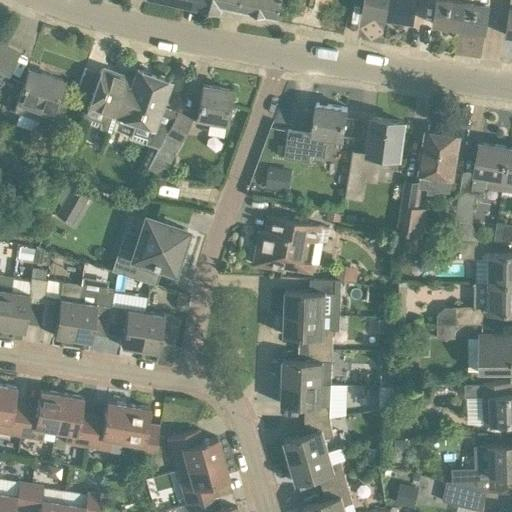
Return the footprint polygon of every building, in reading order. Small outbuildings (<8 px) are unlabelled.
[(199,0),(198,6),(220,11),(223,3),(239,6),(240,0),(199,0)] [(279,14),(281,0),(240,0),(239,6),(279,14)] [(364,0),(362,14),(388,18),(391,0),(364,0)] [(416,0),(391,0),(388,18),(414,22),(416,0)] [(463,0),(437,0),(434,25),(459,28),(463,0)] [(463,0),(459,28),(486,32),(490,0),(463,0)] [(0,81),(3,83),(19,53),(0,42),(0,81)] [(92,89),(99,68),(87,64),(80,85),(92,89)] [(48,123),(63,80),(28,68),(14,110),(48,123)] [(121,116),(133,82),(101,70),(88,105),(104,110),(98,128),(111,133),(117,115),(121,116)] [(135,126),(137,121),(166,131),(176,112),(159,106),(168,80),(151,75),(137,70),(136,74),(133,82),(121,116),(120,121),(135,126)] [(225,122),(231,89),(202,84),(196,121),(209,124),(207,134),(223,136),(226,122),(225,122)] [(308,160),(309,155),(325,157),(328,137),(342,139),(347,108),(317,103),(312,133),(289,130),(285,157),(308,160)] [(161,177),(191,120),(176,112),(166,131),(157,148),(146,169),(161,177)] [(367,173),(379,174),(381,157),(399,159),(404,122),(372,117),(367,155),(352,153),(346,198),(363,200),(367,173)] [(136,123),(134,135),(148,137),(150,126),(136,123)] [(450,192),(458,136),(427,131),(421,170),(428,171),(425,189),(427,189),(427,194),(439,195),(439,190),(450,192)] [(479,143),(472,188),(478,190),(485,190),(487,179),(503,181),(508,147),(479,143)] [(511,148),(508,147),(503,181),(511,182),(511,148)] [(42,154),(46,162),(52,165),(57,153),(45,148),(42,154)] [(289,191),(292,169),(268,166),(265,188),(289,191)] [(63,180),(72,185),(73,186),(74,184),(75,183),(81,186),(84,181),(88,184),(91,180),(81,174),(70,167),(63,180)] [(419,207),(423,181),(405,179),(396,232),(422,237),(426,208),(419,207)] [(70,223),(87,194),(72,185),(55,214),(70,223)] [(457,212),(455,220),(459,221),(472,223),(477,194),(460,191),(459,194),(457,212)] [(338,220),(340,211),(328,209),(327,218),(338,220)] [(459,221),(455,220),(457,212),(443,210),(439,237),(456,239),(459,221)] [(187,230),(145,216),(139,234),(133,253),(118,248),(111,270),(155,285),(161,268),(166,269),(173,272),(187,230)] [(327,243),(330,227),(270,217),(266,243),(260,242),(256,263),(283,268),(284,264),(311,269),(312,262),(320,264),(324,242),(327,243)] [(511,240),(511,224),(497,223),(494,240),(511,240)] [(456,241),(456,257),(476,257),(484,258),(484,254),(484,241),(456,241)] [(51,250),(37,246),(35,262),(49,264),(51,250)] [(511,253),(491,254),(490,282),(511,282),(511,253)] [(358,281),(360,267),(337,263),(335,277),(358,281)] [(39,325),(45,284),(46,279),(44,279),(46,269),(32,266),(30,281),(13,279),(5,327),(23,330),(25,323),(39,325)] [(0,326),(5,327),(13,279),(13,276),(0,273),(0,326)] [(325,313),(325,300),(334,300),(335,279),(310,278),(310,291),(286,290),(285,312),(325,313)] [(79,289),(80,289),(80,285),(46,279),(45,284),(39,325),(55,327),(53,335),(72,338),(79,289)] [(474,307),(455,307),(455,324),(490,323),(490,312),(511,311),(511,282),(490,282),(476,282),(474,282),(474,307)] [(112,295),(80,289),(79,289),(72,338),(91,341),(92,333),(106,335),(111,305),(112,295)] [(186,310),(188,298),(176,296),(175,302),(180,309),(186,310)] [(111,305),(106,335),(122,338),(121,345),(138,348),(144,311),(111,305)] [(174,346),(179,316),(144,311),(138,348),(158,351),(159,343),(174,346)] [(284,335),(308,336),(307,348),(332,349),(333,327),(324,327),(325,313),(285,312),(284,335)] [(389,331),(389,318),(379,318),(379,331),(389,331)] [(437,337),(454,337),(455,324),(437,324),(437,337)] [(511,334),(480,334),(480,337),(480,358),(470,358),(470,370),(480,371),(511,370),(511,334)] [(331,370),(332,349),(307,348),(307,360),(283,359),(282,382),(322,383),(322,370),(331,370)] [(394,384),(394,360),(381,360),(381,384),(394,384)] [(408,382),(408,369),(396,369),(396,382),(408,382)] [(367,404),(366,381),(333,382),(334,413),(350,412),(350,405),(367,404)] [(330,383),(322,383),(282,382),(281,404),(305,405),(305,421),(329,416),(330,396),(330,383)] [(466,384),(466,396),(467,396),(483,395),(483,423),(511,422),(511,393),(511,394),(511,382),(482,383),(466,384)] [(16,386),(0,383),(0,431),(19,435),(23,410),(12,408),(16,386)] [(393,406),(393,385),(381,385),(381,406),(393,406)] [(55,430),(61,393),(39,390),(36,412),(23,410),(19,435),(42,439),(43,428),(55,430)] [(79,419),(82,397),(61,393),(55,430),(66,432),(64,442),(87,446),(91,421),(79,419)] [(121,441),(127,404),(106,401),(103,423),(91,421),(87,446),(109,450),(110,439),(121,441)] [(146,430),(149,407),(127,404),(121,441),(132,443),(130,453),(154,457),(158,431),(146,430)] [(329,450),(326,438),(334,435),(329,417),(329,416),(305,421),(308,433),(284,440),(290,462),(329,450)] [(223,457),(217,436),(195,443),(192,431),(167,438),(174,459),(173,460),(176,471),(223,457)] [(511,474),(511,444),(474,445),(475,467),(452,468),(452,482),(485,490),(487,491),(504,492),(503,475),(511,474)] [(407,461),(407,449),(395,449),(395,461),(407,461)] [(347,481),(341,460),(333,462),(329,450),(290,462),(296,483),(319,477),(323,488),(347,481)] [(212,496),(218,494),(214,483),(229,479),(223,457),(176,471),(179,481),(180,481),(187,503),(212,496)] [(140,489),(139,479),(127,480),(128,490),(140,489)] [(17,481),(15,493),(0,490),(0,511),(13,511),(14,506),(26,508),(30,483),(17,481)] [(353,502),(347,481),(323,488),(326,500),(303,507),(304,511),(346,511),(345,504),(353,502)] [(458,506),(482,511),(487,491),(485,490),(452,482),(448,481),(443,502),(458,506)] [(60,511),(62,500),(64,491),(42,488),(43,485),(30,483),(26,508),(38,510),(38,511),(60,511)] [(413,506),(417,487),(400,483),(395,501),(413,506)] [(85,492),(84,503),(62,500),(60,511),(95,511),(99,494),(85,492)] [(216,509),(212,496),(187,503),(189,511),(238,511),(235,503),(216,509)]
